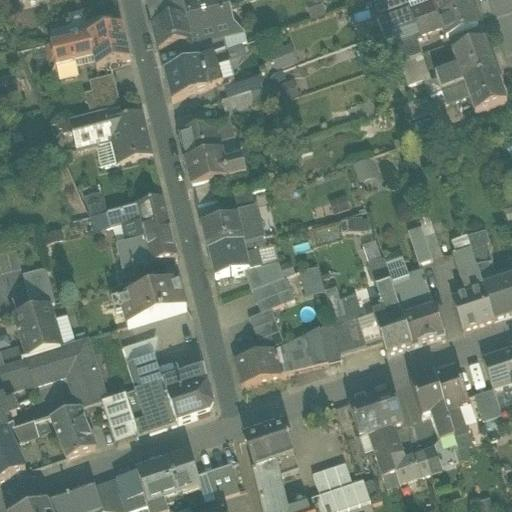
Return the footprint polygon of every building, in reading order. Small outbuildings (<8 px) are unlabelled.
[(165,0),(146,5),(152,28),(185,21),(225,11),(222,0),(165,0)] [(327,18),(320,0),(316,0),(304,4),(311,24),(327,18)] [(398,8),(394,0),(377,0),(372,2),(377,15),(398,8)] [(418,2),(417,0),(394,0),(398,8),(418,2)] [(410,11),(415,25),(470,5),(468,0),(431,0),(433,3),(410,11)] [(478,27),(470,5),(415,25),(399,31),(403,42),(415,38),(420,36),(420,38),(443,29),(446,39),(478,27)] [(225,11),(185,21),(191,45),(203,42),(202,35),(229,28),(225,11)] [(399,31),(415,25),(410,11),(378,24),(382,37),(389,34),(399,31)] [(87,25),(90,38),(115,32),(112,19),(87,25)] [(173,49),(191,45),(185,21),(152,28),(158,53),(173,49)] [(90,38),(87,25),(53,34),(55,46),(90,38)] [(203,42),(191,45),(192,49),(223,41),(240,37),(229,28),(202,35),(203,42)] [(51,47),(56,69),(75,64),(93,60),(95,67),(97,73),(131,65),(122,30),(115,32),(90,38),(55,46),(51,47)] [(394,50),(417,42),(415,38),(403,42),(399,31),(389,34),(393,46),(394,50)] [(367,55),(393,46),(389,34),(382,37),(363,44),(365,51),(367,55)] [(223,41),(226,53),(242,48),(243,47),(240,37),(223,41)] [(189,52),(192,65),(214,57),(226,53),(223,41),(192,49),(193,51),(189,52)] [(394,50),(399,63),(421,54),(417,42),(394,50)] [(436,81),(441,94),(463,86),(495,74),(484,43),(452,55),(460,76),(454,74),(437,81),(436,81)] [(173,49),(178,70),(192,65),(189,52),(193,51),(192,49),(191,45),(173,49)] [(290,46),(268,54),(276,73),(297,65),(290,46)] [(393,46),(367,55),(373,72),(399,63),(394,50),(393,46)] [(226,53),(214,57),(217,67),(245,58),(242,48),(226,53)] [(362,75),(373,72),(367,55),(365,51),(355,54),(362,75)] [(399,63),(399,64),(422,56),(421,54),(399,63)] [(431,81),(422,56),(399,64),(408,89),(431,81)] [(163,75),(171,105),(197,97),(196,96),(221,87),(223,87),(218,72),(217,67),(214,57),(192,65),(178,70),(163,75)] [(75,64),(77,71),(95,67),(93,60),(75,64)] [(77,71),(75,64),(56,69),(59,83),(78,79),(77,71)] [(230,69),(218,72),(223,87),(221,87),(222,88),(217,90),(217,92),(236,86),(230,69)] [(495,74),(463,86),(470,103),(475,117),(506,105),(495,74)] [(14,77),(0,79),(0,97),(18,94),(14,77)] [(91,118),(106,114),(121,110),(113,78),(89,84),(92,95),(87,102),(91,118)] [(224,91),(228,102),(250,95),(262,92),(259,81),(224,91)] [(293,82),(271,90),(277,107),(299,99),(293,82)] [(454,109),(470,103),(463,86),(441,94),(446,107),(452,105),(454,109)] [(250,95),(254,110),(275,104),(271,89),(262,92),(250,95)] [(254,110),(250,95),(228,102),(221,104),(226,119),(254,110)] [(109,125),(106,114),(69,124),(77,154),(96,149),(114,145),(109,125)] [(408,121),(416,144),(439,137),(431,114),(408,121)] [(114,145),(119,167),(153,159),(143,117),(109,125),(114,145)] [(178,136),(185,164),(220,155),(218,145),(234,141),(230,124),(227,124),(178,136)] [(314,155),(309,140),(299,143),(304,158),(314,155)] [(218,145),(220,155),(237,151),(234,141),(218,145)] [(101,172),(119,167),(114,145),(96,149),(101,172)] [(245,149),(248,161),(257,159),(254,147),(245,149)] [(223,166),(220,155),(185,164),(192,191),(227,182),(246,177),(242,161),(223,166)] [(369,161),(351,167),(357,187),(376,181),(369,161)] [(195,197),(198,210),(218,205),(219,204),(216,192),(195,197)] [(92,220),(105,217),(99,195),(83,200),(89,221),(92,220)] [(218,205),(221,219),(234,216),(255,211),(254,210),(251,197),(219,204),(218,205)] [(346,198),(328,204),(333,218),(350,212),(346,198)] [(116,248),(122,274),(139,270),(177,260),(163,202),(107,216),(110,230),(127,226),(132,244),(116,248)] [(511,208),(503,212),(507,224),(511,222),(511,208)] [(234,216),(235,220),(236,219),(243,247),(262,242),(265,241),(257,209),(254,210),(255,211),(234,216)] [(92,220),(95,235),(110,230),(107,216),(105,217),(92,220)] [(425,241),(435,237),(428,217),(418,220),(422,231),(425,241)] [(243,247),(236,219),(235,220),(222,223),(202,228),(209,255),(243,247)] [(363,221),(346,221),(341,222),(341,235),(363,235),(363,221)] [(435,237),(425,241),(422,231),(408,235),(419,268),(431,264),(432,263),(433,263),(443,260),(435,237)] [(61,232),(40,238),(43,250),(65,243),(61,232)] [(471,251),(477,269),(490,265),(491,265),(485,248),(488,247),(484,234),(467,240),(471,251)] [(452,244),(456,256),(471,251),(467,240),(467,239),(452,244)] [(243,247),(249,273),(261,271),(257,255),(265,253),(262,242),(243,247)] [(369,267),(382,263),(376,243),(362,248),(369,267)] [(245,274),(249,273),(243,247),(209,255),(215,282),(245,274)] [(261,271),(278,266),(275,251),(265,253),(257,255),(261,271)] [(463,288),(470,285),(481,282),(477,269),(471,251),(456,256),(453,257),(463,288)] [(390,285),(408,279),(402,261),(384,267),(390,285)] [(369,267),(377,290),(390,285),(384,267),(382,263),(369,267)] [(495,280),(490,265),(477,269),(481,282),(484,292),(492,289),(490,282),(495,280)] [(245,274),(252,294),(284,282),(278,266),(261,271),(249,273),(245,274)] [(116,275),(119,287),(130,284),(131,284),(141,281),(139,270),(122,274),(116,275)] [(324,296),(318,271),(300,275),(306,301),(324,296)] [(23,278),(32,314),(47,309),(55,307),(46,272),(23,278)] [(497,276),(501,286),(511,282),(511,281),(509,272),(497,276)] [(410,284),(391,290),(412,350),(444,340),(422,274),(422,275),(422,274),(408,279),(410,284)] [(408,279),(390,285),(391,290),(410,284),(408,279)] [(252,295),(260,317),(271,313),(295,304),(286,282),(252,295)] [(484,292),(481,282),(470,285),(474,295),(466,297),(452,302),(463,333),(495,323),(484,292)] [(484,292),(495,323),(511,317),(511,282),(501,286),(492,289),(484,292)] [(119,303),(127,330),(187,312),(178,284),(134,297),(119,302),(119,303)] [(386,359),(412,350),(391,290),(390,285),(377,290),(385,314),(373,318),(382,346),(386,359)] [(463,288),(466,297),(474,295),(470,285),(463,288)] [(112,304),(112,305),(119,303),(119,302),(134,297),(131,286),(109,292),(113,304),(112,304)] [(332,326),(333,330),(359,322),(363,321),(356,299),(340,304),(338,297),(326,301),(332,326)] [(24,349),(28,362),(54,354),(60,352),(60,351),(52,324),(47,309),(32,314),(14,318),(24,349)] [(284,346),(271,313),(260,317),(249,321),(261,354),(284,346)] [(363,321),(359,322),(368,350),(382,346),(373,318),(363,321)] [(52,324),(60,351),(76,346),(67,319),(52,324)] [(342,358),(368,350),(359,322),(333,330),(342,358)] [(342,364),(333,330),(332,326),(319,332),(328,368),(342,364)] [(287,348),(294,376),(328,368),(319,332),(287,348)] [(54,354),(63,381),(68,380),(96,371),(87,344),(60,352),(54,354)] [(122,352),(127,368),(151,360),(146,344),(122,352)] [(234,363),(241,389),(294,376),(287,348),(275,353),(234,363)] [(0,355),(0,356),(5,372),(24,366),(23,363),(28,362),(24,349),(0,355)] [(511,352),(482,362),(492,393),(493,394),(511,387),(511,352)] [(31,390),(31,391),(63,381),(54,354),(28,362),(23,363),(24,366),(24,367),(31,390)] [(127,368),(136,394),(163,385),(154,359),(151,360),(127,368)] [(0,373),(0,399),(31,390),(24,367),(0,373)] [(68,380),(78,413),(80,413),(101,406),(106,404),(102,393),(96,371),(68,380)] [(204,372),(196,374),(188,377),(163,385),(136,394),(135,394),(142,414),(149,437),(176,428),(167,400),(208,388),(204,372)] [(455,372),(433,379),(453,441),(467,436),(459,409),(467,407),(455,372)] [(443,444),(453,441),(433,379),(410,387),(422,422),(430,419),(439,445),(443,444)] [(499,412),(511,407),(511,387),(493,394),(499,412)] [(167,400),(176,428),(209,417),(213,410),(208,388),(167,400)] [(392,392),(370,399),(390,460),(400,457),(401,462),(404,461),(394,430),(403,427),(392,392)] [(492,393),(488,395),(496,421),(502,419),(499,412),(493,394),(492,393)] [(124,398),(130,418),(142,414),(135,394),(124,398)] [(474,399),(483,425),(496,421),(488,395),(474,399)] [(115,448),(138,441),(130,418),(124,398),(106,404),(101,406),(115,448)] [(373,454),(382,480),(395,475),(390,460),(370,399),(348,406),(359,441),(368,438),(373,454)] [(0,426),(2,425),(16,419),(12,409),(0,414),(0,426)] [(50,423),(67,464),(96,452),(80,413),(78,413),(50,423)] [(149,437),(142,414),(130,418),(138,441),(149,437)] [(20,432),(25,446),(39,442),(34,428),(20,432)] [(245,441),(256,473),(274,467),(294,460),(284,428),(245,441)] [(8,437),(7,437),(0,440),(0,485),(26,474),(12,445),(23,447),(25,446),(20,432),(8,437)] [(467,436),(453,441),(457,454),(472,449),(467,436)] [(365,457),(373,454),(368,438),(359,441),(365,457)] [(454,455),(457,454),(453,441),(443,444),(447,457),(454,455)] [(439,445),(434,450),(442,473),(458,468),(454,455),(447,457),(443,444),(439,445)] [(434,450),(423,454),(430,477),(442,473),(434,450)] [(399,488),(430,477),(423,454),(404,461),(401,462),(400,457),(390,460),(395,475),(399,488)] [(148,511),(147,511),(166,511),(165,508),(173,505),(172,501),(200,491),(196,480),(189,459),(137,476),(143,497),(148,511)] [(299,474),(294,460),(274,467),(278,481),(299,474)] [(254,475),(262,511),(279,511),(272,483),(278,481),(274,467),(256,473),(254,474),(254,475)] [(345,467),(334,471),(341,492),(352,488),(345,467)] [(206,477),(215,504),(234,498),(240,496),(231,469),(206,477)] [(334,471),(324,475),(331,495),(341,492),(334,471)] [(324,475),(313,478),(320,499),(331,495),(324,475)] [(395,475),(382,480),(386,492),(399,488),(395,475)] [(118,483),(124,504),(143,497),(137,476),(118,483)] [(205,507),(215,504),(206,477),(196,480),(200,491),(205,507)] [(279,511),(286,511),(278,481),(272,483),(279,511)] [(375,482),(364,486),(370,505),(371,509),(382,505),(375,482)] [(118,483),(94,491),(100,511),(104,511),(126,511),(124,504),(118,483)] [(363,485),(352,488),(359,509),(370,505),(364,486),(363,485)] [(352,488),(341,492),(348,511),(350,511),(359,509),(352,488)] [(47,507),(49,511),(97,511),(100,511),(94,491),(47,507)] [(348,511),(341,492),(331,495),(336,511),(348,511)] [(336,511),(331,495),(320,499),(324,511),(336,511)] [(124,504),(126,511),(145,511),(148,511),(143,497),(124,504)] [(324,511),(320,499),(309,503),(310,507),(311,511),(324,511)] [(492,511),(489,500),(476,505),(477,511),(492,511)]
